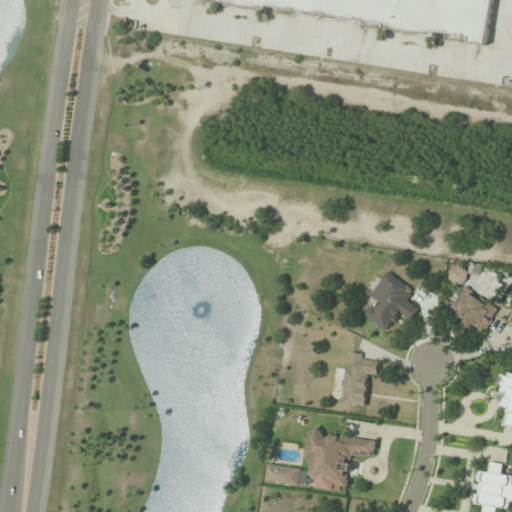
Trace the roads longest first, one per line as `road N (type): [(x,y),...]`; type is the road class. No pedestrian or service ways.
road 1 (secondary): [(71,0),(2,511)]
road 2 (secondary): [(30,511),(96,0)]
road 3 (residential): [(405,511),(426,447),(432,364)]
